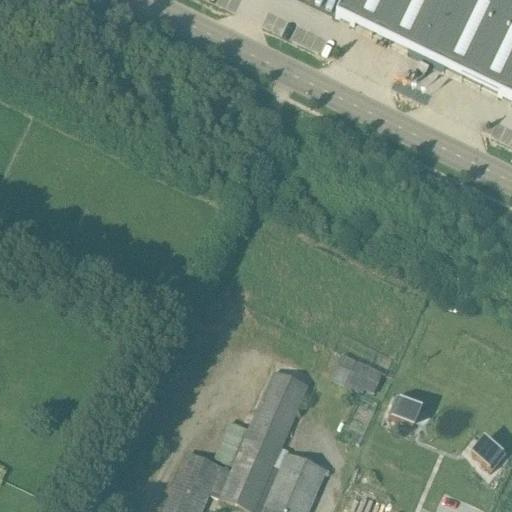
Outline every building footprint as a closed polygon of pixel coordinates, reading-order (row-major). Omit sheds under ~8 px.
[(344,0),(335,20),(511,105),(511,16),(477,0),(344,0)] [(511,0),(477,0),(511,16),(511,0)] [(383,376),(342,358),(331,382),(363,396),(364,392),(373,396),(383,376)] [(307,389),(273,375),(248,433),(229,425),(213,461),(232,470),(230,475),(187,456),(163,511),(203,511),(209,497),(244,511),(307,511),(324,472),(287,457),(288,454),(282,452),(307,389)] [(396,400),(387,421),(410,431),(419,410),(396,400)] [(408,501),(428,457),(384,438),(365,482),(408,501)] [(486,442),(472,460),(491,476),(505,458),(486,442)] [(18,460),(8,483),(52,502),(62,479),(18,460)]
